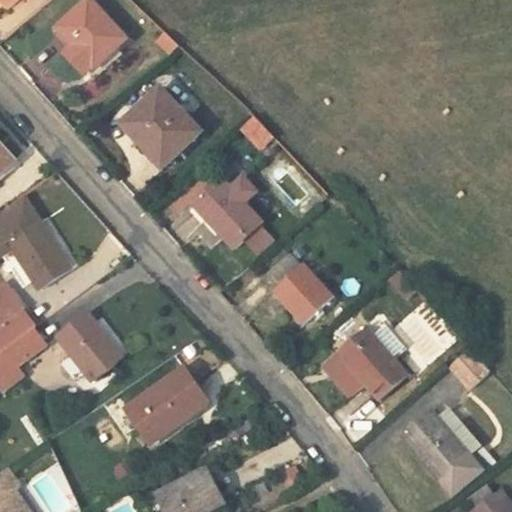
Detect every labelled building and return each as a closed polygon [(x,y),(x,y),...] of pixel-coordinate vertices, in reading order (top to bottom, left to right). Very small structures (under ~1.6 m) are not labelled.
[(0,0),(0,1),(8,11),(21,0),(0,0)] [(90,4),(60,32),(97,73),(127,45),(90,4)] [(165,34),(157,42),(170,54),(180,48),(165,34)] [(142,145),(150,139),(165,156),(196,130),(160,87),(121,120),(142,145)] [(262,152),(276,137),(254,116),(240,130),(262,152)] [(0,143),(0,170),(1,170),(6,176),(17,164),(0,143)] [(235,244),(243,236),(249,243),(261,231),(256,224),(259,222),(242,202),(256,190),(243,175),(229,188),(219,178),(195,197),(235,244)] [(78,260),(28,196),(0,221),(0,252),(9,247),(41,289),(78,260)] [(257,256),(276,243),(269,233),(250,246),(257,256)] [(280,286),(273,293),(302,326),(336,298),(306,264),(298,270),(290,261),(271,278),(280,286)] [(403,272),(392,281),(410,301),(421,291),(403,272)] [(0,357),(35,331),(38,329),(5,286),(0,289),(0,357)] [(95,309),(58,336),(92,381),(128,354),(95,309)] [(47,347),(35,331),(0,357),(0,385),(5,393),(25,377),(19,369),(47,347)] [(356,391),(367,383),(380,401),(406,379),(369,334),(335,363),(356,391)] [(476,351),(457,366),(475,384),(492,369),(476,351)] [(183,365),(127,406),(147,434),(175,414),(180,422),(208,401),(183,365)] [(175,414),(147,434),(152,442),(180,422),(175,414)] [(438,417),(407,441),(441,485),(471,462),(438,417)] [(110,450),(123,442),(108,418),(95,426),(110,450)] [(486,483),(471,462),(441,485),(455,505),(486,483)] [(205,470),(164,493),(173,511),(193,511),(220,497),(205,470)] [(9,471),(0,477),(0,511),(28,511),(14,493),(21,487),(9,471)] [(510,511),(503,502),(489,511),(510,511)]
